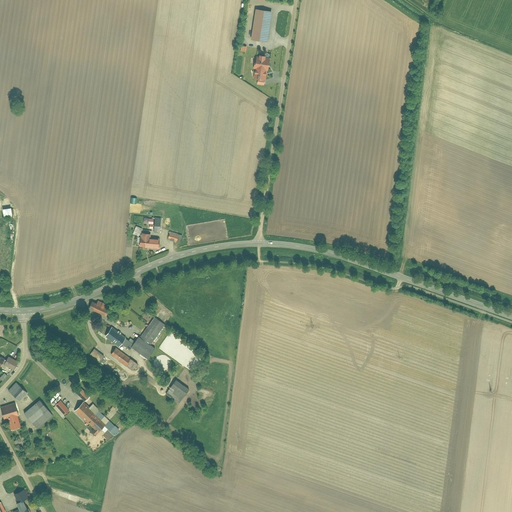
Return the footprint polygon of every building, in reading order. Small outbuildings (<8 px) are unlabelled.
[(258,10),(254,40),(270,42),(274,12),(258,10)] [(254,78),(265,79),(266,69),(267,70),(269,59),(264,58),(265,56),(260,56),(260,58),(257,57),(256,63),(255,63),(254,67),(256,68),(254,78)] [(140,238),(140,248),(159,249),(160,239),(150,238),(151,233),(143,233),(143,239),(140,238)] [(179,236),(170,233),(168,237),(177,241),(179,236)] [(107,307),(94,302),(92,310),(105,314),(107,307)] [(163,325),(151,316),(132,344),(108,327),(103,334),(119,346),(120,344),(127,349),(130,345),(146,357),(154,346),(150,343),(163,325)] [(93,346),(89,351),(99,359),(102,355),(93,346)] [(135,364),(114,347),(109,353),(130,369),(135,364)] [(3,359),(0,357),(0,364),(1,363),(13,369),(17,361),(5,355),(3,359)] [(5,374),(0,379),(4,382),(8,377),(5,374)] [(186,387),(174,378),(166,388),(178,398),(186,387)] [(25,392),(17,383),(10,390),(18,399),(25,392)] [(82,387),(77,393),(86,401),(92,396),(82,387)] [(24,411),(35,424),(50,412),(39,398),(24,411)] [(61,413),(68,408),(62,399),(55,404),(61,413)] [(91,409),(82,401),(74,410),(97,432),(105,423),(103,421),(107,416),(94,405),(91,409)] [(20,425),(13,403),(0,406),(0,412),(2,420),(6,419),(9,428),(20,425)] [(111,421),(107,426),(113,430),(116,425),(111,421)] [(10,469),(15,466),(12,460),(7,463),(10,469)] [(8,496),(11,494),(18,508),(11,511),(10,511),(28,511),(25,505),(23,506),(20,500),(25,498),(16,480),(4,486),(3,486),(8,496)]
